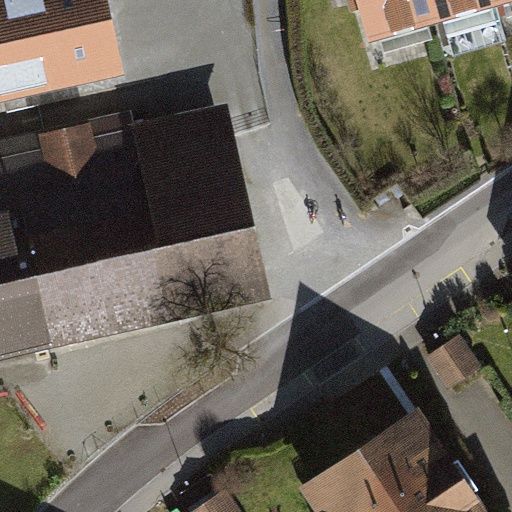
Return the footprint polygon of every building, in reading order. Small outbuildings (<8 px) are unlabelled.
[(0,0),(0,108),(138,79),(120,0),(0,0)] [(440,0),(361,0),(377,57),(451,36),(440,0)] [(511,6),(510,0),(440,0),(451,36),(511,18),(511,6)] [(231,97),(0,145),(0,361),(275,303),(231,97)] [(321,511),(488,511),(421,413),(306,490),(321,511)] [(190,511),(255,511),(229,473),(184,503),(190,511)]
